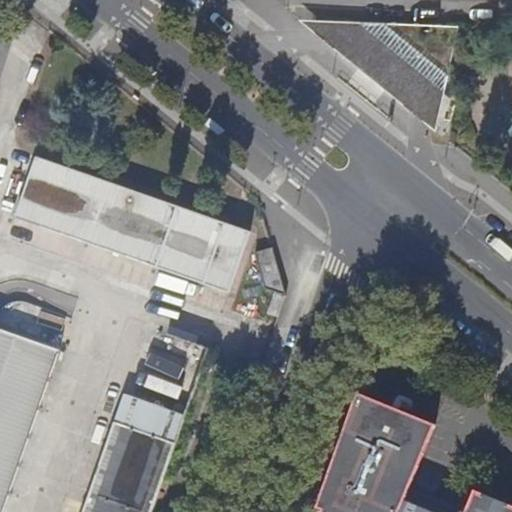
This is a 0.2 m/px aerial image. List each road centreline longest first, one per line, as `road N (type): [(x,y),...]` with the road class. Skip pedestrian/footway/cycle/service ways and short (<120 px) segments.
road 1 (primary): [(96,0),(370,221)]
road 2 (residential): [(253,511),(310,345),(370,221)]
road 3 (primary): [(414,193),(182,0)]
road 4 (primary): [(370,221),(511,338)]
road 5 (primary): [(511,274),(414,193)]
